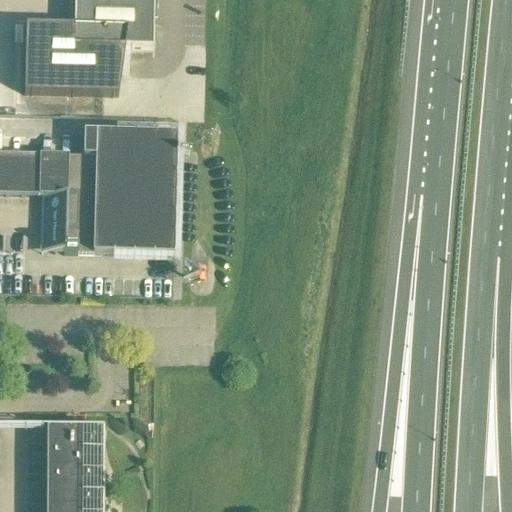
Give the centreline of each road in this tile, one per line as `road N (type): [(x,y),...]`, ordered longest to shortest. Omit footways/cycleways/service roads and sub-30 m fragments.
road 1 (motorway): [(435,190),(396,341),(376,511)]
road 2 (motorway): [(435,190),(416,511)]
road 3 (unknown): [(1,413),(86,398),(108,383),(113,355),(103,337),(81,327),(0,313)]
road 4 (motorway): [(507,511),(500,346),(482,255)]
road 5 (motorway): [(469,511),(482,255)]
road 6 (motorway): [(482,255),(507,0)]
road 7 (motorway): [(453,0),(435,190)]
